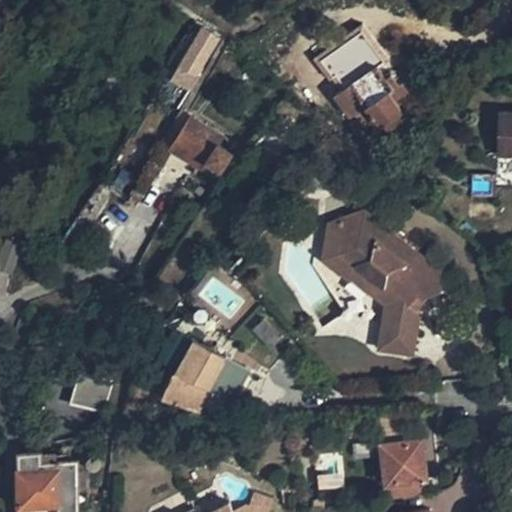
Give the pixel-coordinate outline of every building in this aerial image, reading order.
[(64,19),(56,35),(59,49),(69,54),(84,42),(98,16),(82,7),(73,24),(64,19)] [(149,65),(159,47),(147,39),(154,24),(137,15),(129,30),(140,40),(133,55),(149,65)] [(195,70),(217,35),(200,24),(179,59),(195,70)] [(123,101),(141,67),(120,55),(106,92),(123,101)] [(333,93),(345,110),(362,98),(375,118),(379,124),(400,109),(387,89),(391,85),(376,62),(333,93)] [(121,103),(82,82),(71,102),(75,104),(85,109),(87,104),(112,118),(121,103)] [(353,132),(375,118),(362,98),(345,110),(348,115),(343,118),(353,132)] [(511,109),(499,109),(498,154),(511,154),(511,109)] [(219,134),(188,112),(181,122),(171,137),(203,158),(212,144),(219,134)] [(203,158),(171,137),(164,147),(197,168),(203,158)] [(212,144),(203,158),(221,170),(230,155),(212,144)] [(122,150),(106,177),(119,185),(123,178),(135,157),(122,150)] [(372,234),(388,228),(363,206),(323,223),(319,255),(344,276),(346,263),(334,253),(337,231),(357,222),(372,234)] [(383,304),(377,351),(411,356),(416,317),(404,307),(413,296),(419,300),(439,291),(441,274),(388,228),(372,234),(357,222),(337,231),(334,253),(346,263),(344,276),(362,292),(367,290),(383,304)] [(0,240),(0,269),(1,266),(9,243),(0,240)] [(231,301),(205,278),(187,300),(193,305),(214,322),(231,301)] [(166,341),(174,327),(178,320),(168,315),(165,321),(159,317),(150,333),(166,341)] [(173,374),(188,345),(192,337),(174,327),(166,341),(154,364),(173,374)] [(173,374),(161,396),(192,413),(197,404),(203,392),(219,363),(220,362),(188,345),(173,374)] [(219,363),(203,392),(221,400),(237,373),(219,363)] [(105,416),(112,384),(74,375),(68,407),(105,416)] [(381,484),(424,478),(419,441),(376,446),(381,484)] [(67,511),(70,466),(55,465),(37,465),(38,458),(38,453),(16,452),(12,505),(48,507),(48,511),(67,511)] [(277,504),(285,502),(282,493),(274,491),(277,504)] [(262,511),(266,501),(248,496),(243,508),(239,507),(227,511),(223,503),(203,511),(190,511),(262,511)]
